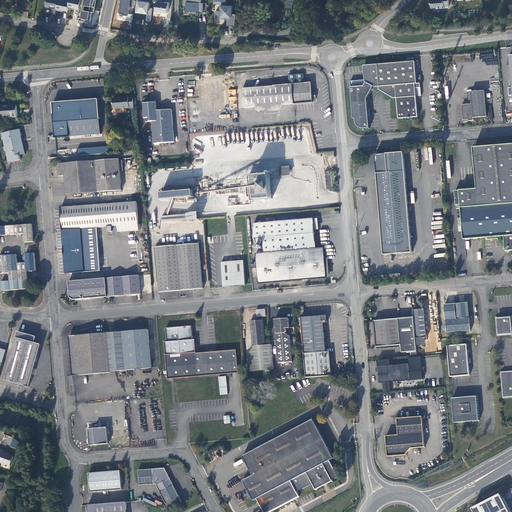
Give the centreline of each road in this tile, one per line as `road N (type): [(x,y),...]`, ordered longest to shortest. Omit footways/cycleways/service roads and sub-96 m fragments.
road 1 (unclassified): [(53,318),(355,292)]
road 2 (tertiary): [(332,56),(96,69)]
road 3 (unknown): [(198,477),(313,411),(344,432),(364,428)]
road 4 (unclassified): [(355,292),(368,475)]
road 5 (unclassified): [(79,457),(184,453),(216,511)]
road 6 (unclassified): [(342,145),(511,130)]
road 7 (unclassified): [(43,170),(53,318)]
road 8 (unclassified): [(355,292),(342,145)]
road 9 (tertiary): [(511,34),(369,44)]
road 10 (unclassified): [(103,33),(233,43)]
road 11 (unclassified): [(482,282),(355,292)]
